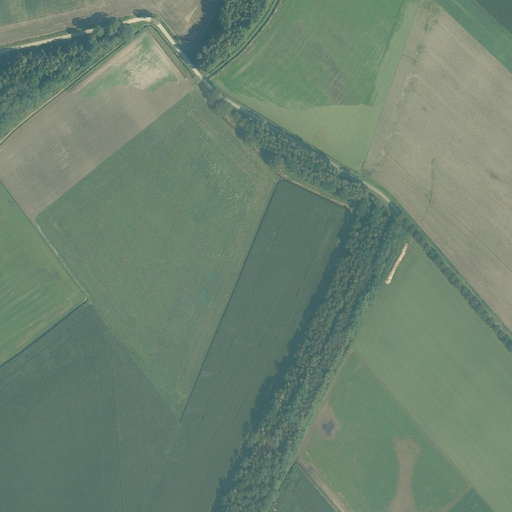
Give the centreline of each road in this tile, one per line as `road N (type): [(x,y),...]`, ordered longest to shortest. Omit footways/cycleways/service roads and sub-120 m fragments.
road 1 (unclassified): [(511,344),(385,198),(216,94),(156,22),(144,18),(0,51)]
road 2 (track): [(214,511),(352,214),(278,170),(229,117),(236,107)]
